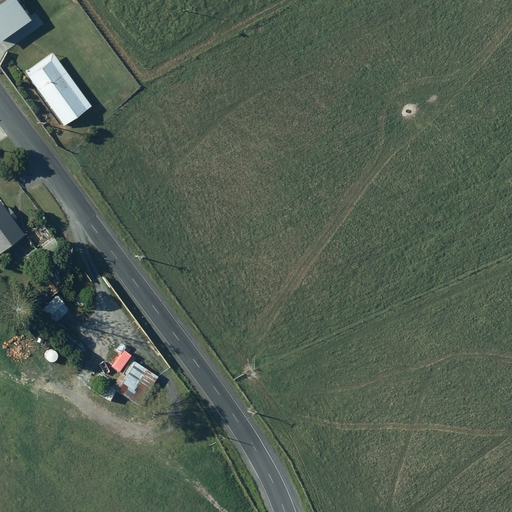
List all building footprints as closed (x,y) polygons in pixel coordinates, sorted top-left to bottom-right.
[(51,53),(24,73),(64,126),(91,106),(51,53)] [(0,197),(0,251),(25,235),(0,197)] [(63,253),(54,238),(26,255),(35,270),(63,253)] [(122,325),(116,330),(132,349),(138,343),(122,325)] [(108,365),(120,373),(112,385),(107,382),(99,395),(110,401),(116,391),(139,405),(158,376),(118,350),(108,365)]
